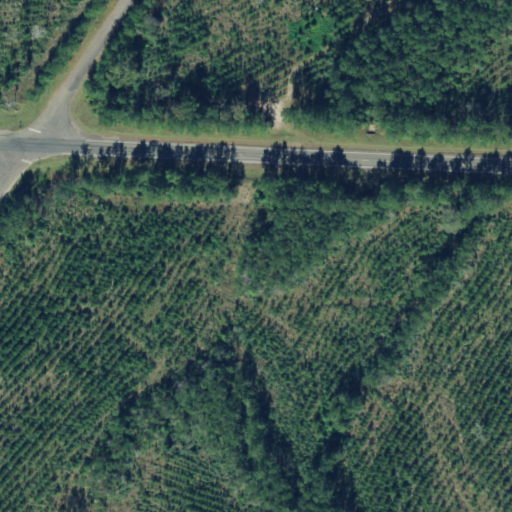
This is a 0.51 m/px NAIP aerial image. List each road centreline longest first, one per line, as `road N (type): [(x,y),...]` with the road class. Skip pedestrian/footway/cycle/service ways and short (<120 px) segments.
road 1 (tertiary): [(0,142),(511,165)]
road 2 (residential): [(35,144),(125,0)]
